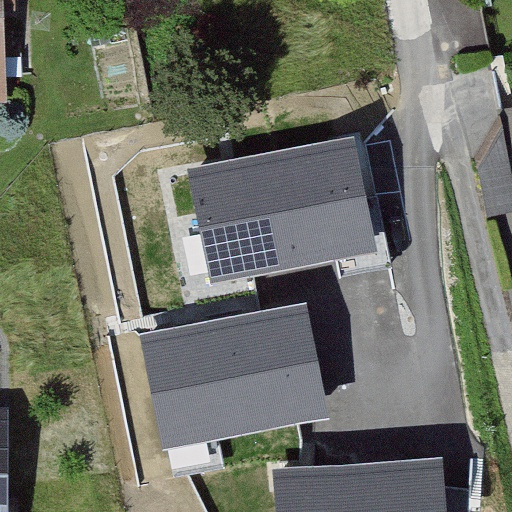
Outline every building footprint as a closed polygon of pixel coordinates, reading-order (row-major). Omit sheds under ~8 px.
[(0,0),(0,96),(2,97),(0,42),(0,8),(13,9),(12,0),(0,0)] [(511,113),(482,165),(490,215),(511,211),(511,113)] [(355,141),(191,174),(213,283),(377,249),(355,141)] [(307,308),(145,339),(166,448),(328,417),(307,308)] [(443,511),(441,461),(276,471),(278,511),(443,511)]
